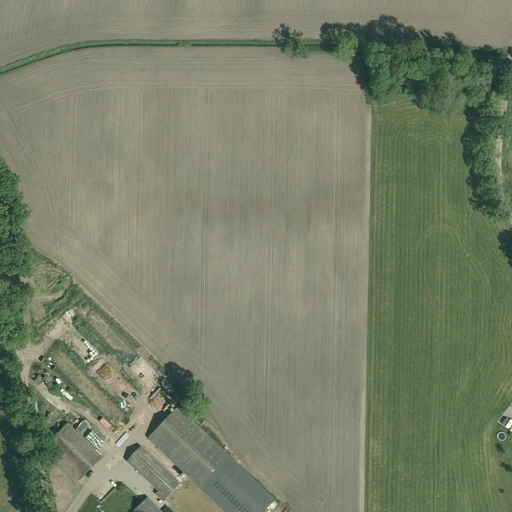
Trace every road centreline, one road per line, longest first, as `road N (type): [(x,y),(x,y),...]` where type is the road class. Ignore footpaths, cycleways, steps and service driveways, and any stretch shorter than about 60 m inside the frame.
road 1 (track): [(0,202),(14,242),(15,344),(43,511)]
road 2 (track): [(511,73),(496,171),(511,220)]
